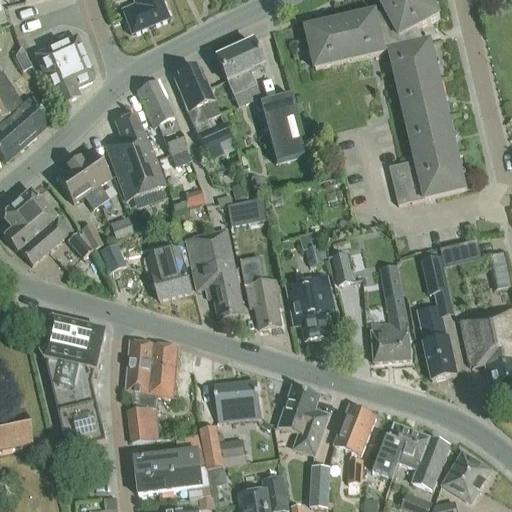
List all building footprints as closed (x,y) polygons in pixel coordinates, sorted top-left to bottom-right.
[(130,0),(133,7),(120,12),(131,37),(168,21),(160,2),(162,0),(130,0)] [(398,210),(465,194),(430,45),(424,46),(417,34),(440,22),(428,0),(383,0),(378,3),(386,18),(377,20),(375,15),(305,32),(315,73),(389,55),(415,165),(389,171),(398,210)] [(34,58),(57,110),(79,100),(75,92),(90,86),(92,79),(75,40),(34,58)] [(215,60),(225,84),(232,99),(254,89),(248,74),(261,68),(251,44),(215,60)] [(20,73),(29,68),(22,55),(13,61),(20,73)] [(175,81),(174,84),(184,107),(183,107),(202,152),(228,141),(222,127),(211,132),(207,123),(219,118),(201,76),(197,78),(194,70),(194,69),(176,77),(177,80),(175,81)] [(0,108),(3,113),(0,115),(0,123),(24,150),(49,128),(38,113),(40,111),(33,102),(22,110),(0,76),(0,108)] [(153,131),(158,129),(170,160),(186,153),(173,121),(163,102),(166,100),(157,84),(136,95),(148,117),(146,118),(153,131)] [(259,106),(275,167),(307,158),(291,98),(259,106)] [(0,160),(5,166),(24,150),(0,123),(0,115),(3,113),(0,108),(0,160)] [(120,143),(115,145),(104,150),(126,203),(165,188),(149,146),(147,147),(136,117),(113,125),(120,143)] [(71,166),(99,208),(107,203),(98,189),(109,182),(89,153),(71,166)] [(91,214),(99,208),(71,166),(52,179),(72,208),(82,200),(91,214)] [(29,193),(3,217),(2,223),(10,232),(1,240),(15,256),(17,254),(31,270),(69,236),(38,200),(36,201),(29,193)] [(263,203),(228,210),(232,231),(266,224),(263,203)] [(132,236),(126,221),(109,228),(114,243),(132,236)] [(92,254),(103,248),(91,227),(80,233),(92,254)] [(465,230),(468,243),(477,241),(474,228),(465,230)] [(218,322),(243,317),(226,235),(187,243),(197,294),(206,292),(208,303),(214,302),(218,322)] [(81,262),(91,254),(76,236),(66,244),(81,262)] [(308,270),(323,266),(319,249),(303,253),(308,270)] [(98,255),(107,273),(124,268),(114,250),(98,255)] [(185,273),(180,253),(158,258),(162,274),(154,276),(160,305),(191,297),(186,274),(185,273)] [(353,285),(346,257),(331,261),(337,289),(353,285)] [(511,290),(503,257),(482,262),(485,274),(489,273),(494,294),(511,290)] [(449,295),(441,261),(421,266),(429,300),(449,295)] [(373,367),(409,364),(407,325),(398,269),(381,272),(390,327),(370,329),(373,367)] [(276,284),(264,286),(262,279),(245,283),(250,311),(254,310),(258,332),(280,328),(277,311),(281,310),(276,284)] [(339,335),(327,279),(285,288),(293,323),(300,321),(306,346),(326,341),(326,339),(339,335)] [(493,404),(511,399),(511,313),(461,325),(471,372),(485,369),(493,404)] [(106,336),(54,324),(48,327),(48,328),(41,357),(45,363),(48,364),(46,368),(67,454),(105,445),(92,387),(95,375),(97,375),(106,336)] [(431,386),(458,380),(448,340),(447,341),(443,325),(421,330),(425,346),(421,347),(431,386)] [(131,396),(133,413),(126,414),(131,446),(156,443),(153,398),(171,400),(176,351),(135,346),(130,350),(126,395),(131,396)] [(261,421),(256,385),(213,390),(217,425),(252,421),(252,422),(261,421)] [(313,460),(320,440),(328,419),(313,414),(318,401),(292,392),(278,430),(298,437),(292,452),(313,460)] [(357,464),(359,458),(360,459),(375,420),(349,410),(334,449),(353,456),(349,465),(348,487),(361,488),(362,464),(357,464)] [(0,456),(29,450),(22,418),(0,422),(0,456)] [(397,467),(409,434),(394,428),(387,445),(383,443),(371,473),(391,481),(397,467)] [(207,473),(223,471),(215,430),(200,433),(207,473)] [(255,448),(270,446),(268,430),(253,432),(255,448)] [(448,449),(409,434),(397,467),(416,474),(411,486),(431,494),(448,449)] [(202,452),(200,438),(176,441),(178,455),(202,452)] [(133,462),(136,480),(199,472),(197,454),(133,462)] [(469,506),(489,474),(462,457),(442,489),(469,506)] [(138,499),(189,492),(190,504),(211,502),(210,490),(208,491),(205,471),(199,472),(136,480),(138,499)] [(326,511),(329,472),(312,471),(309,511),(326,511)] [(286,511),(281,482),(263,485),(264,495),(239,499),(240,511),(286,511)] [(431,511),(433,508),(407,497),(401,511),(431,511)]
